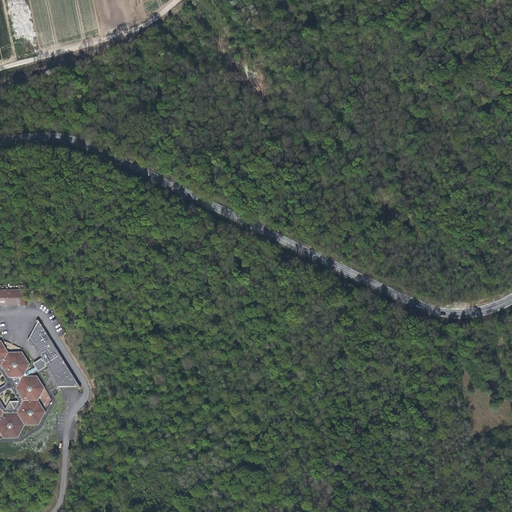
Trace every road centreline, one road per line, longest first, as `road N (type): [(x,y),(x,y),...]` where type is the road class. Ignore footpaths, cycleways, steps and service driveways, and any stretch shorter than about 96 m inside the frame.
road 1 (primary): [(0,142),(76,142),(434,315),(460,318),(511,301)]
road 2 (track): [(0,68),(143,26),(177,0)]
